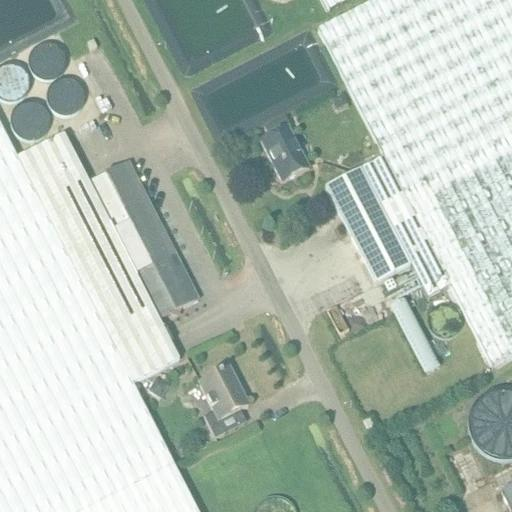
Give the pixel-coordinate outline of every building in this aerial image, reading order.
[(411,270),(427,301),(450,290),(491,369),(511,358),(511,0),(380,0),(318,32),(384,160),(361,172),(411,270)] [(322,0),(329,13),(353,0),(322,0)] [(260,144),(282,185),(309,171),(288,131),(291,129),(286,119),(264,130),(269,139),(260,144)] [(0,127),(0,511),(196,511),(174,467),(133,387),(179,363),(159,323),(170,317),(173,309),(181,312),(198,303),(175,257),(130,164),(89,186),(64,138),(17,161),(0,127)] [(375,288),(411,270),(361,172),(325,190),(375,288)] [(389,289),(377,295),(382,304),(394,298),(389,289)] [(461,322),(461,321),(461,317),(460,313),(457,309),(454,306),(448,303),(440,302),(433,304),(428,308),(424,314),(423,321),(423,325),(425,329),(429,335),(433,338),(437,340),(441,340),(448,339),(451,338),(455,335),(460,329),(461,322)] [(246,426),(240,413),(249,409),(229,371),(199,386),(214,414),(204,419),(215,441),(246,426)] [(168,388),(156,381),(148,394),(160,401),(168,388)] [(511,390),(503,390),(496,391),(488,394),(484,396),(479,401),(475,405),(471,412),(469,419),(469,426),(470,432),(472,439),(476,446),(480,450),(484,454),(492,458),(497,460),(505,460),(511,459),(511,390)] [(511,511),(511,488),(501,495),(509,511),(511,511)] [(293,511),(292,508),(289,504),(285,501),(281,499),(275,497),(267,498),(263,500),(259,502),(257,505),(254,509),(252,511),(293,511)]
